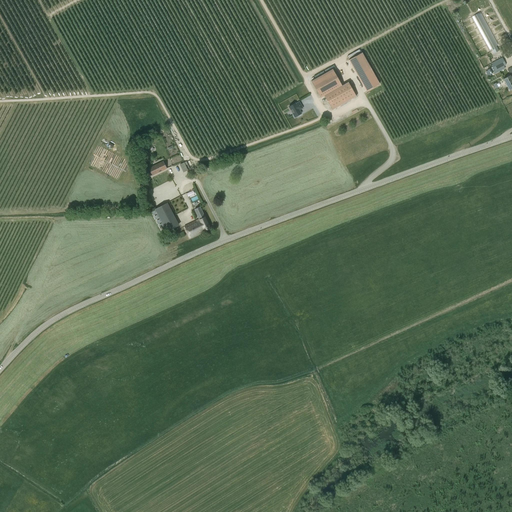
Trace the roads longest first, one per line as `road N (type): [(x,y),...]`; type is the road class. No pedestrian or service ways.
road 1 (tertiary): [(0,370),(40,329),(78,306),(226,240),(511,136)]
road 2 (track): [(260,0),(319,120),(196,160),(152,92),(0,100)]
road 3 (track): [(304,77),(440,2)]
